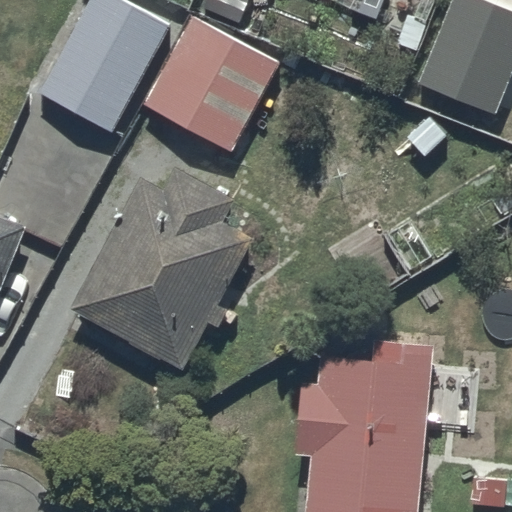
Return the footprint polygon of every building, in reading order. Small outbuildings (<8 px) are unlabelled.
[(115,122),(172,16),(142,0),(86,0),(42,84),(115,122)] [(511,64),(511,0),(449,0),(422,72),(496,103),(511,64)] [(193,6),(145,93),(205,124),(201,131),(231,147),(279,53),(193,6)] [(186,358),(256,220),(224,205),(234,185),(174,155),(163,178),(140,166),(72,301),(186,358)] [(303,246),(332,259),(368,188),(337,173),(303,246)] [(31,212),(0,199),(0,282),(1,283),(31,212)] [(432,366),(433,327),(372,324),(372,342),(319,340),(318,374),(300,373),(294,442),(311,443),(305,511),(414,511),(422,423),(475,425),(477,368),(432,366)]
